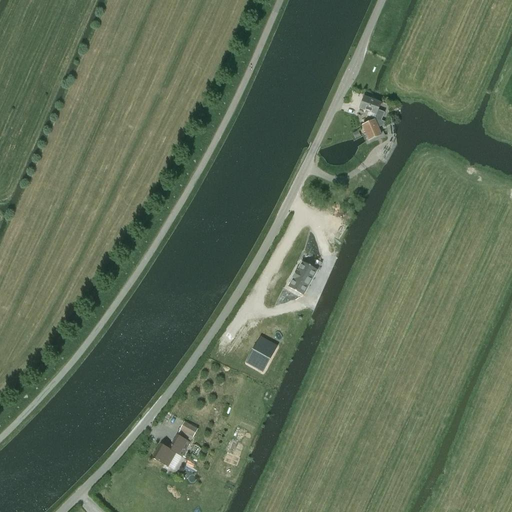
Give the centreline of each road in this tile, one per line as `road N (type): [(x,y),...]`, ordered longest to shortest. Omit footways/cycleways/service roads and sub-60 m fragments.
road 1 (unclassified): [(62,511),(126,446),(240,287),(384,0)]
road 2 (unclassified): [(0,443),(124,297),(250,69),(279,0)]
